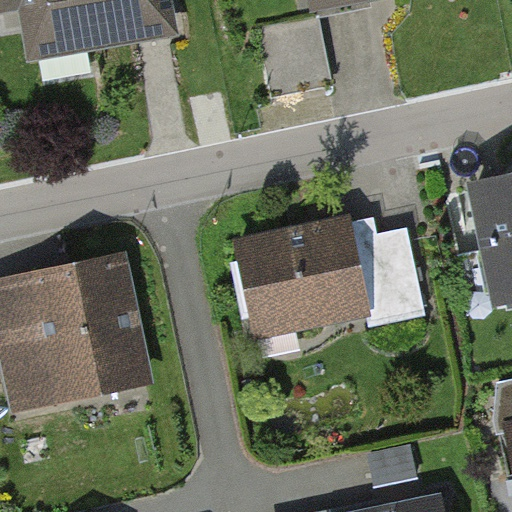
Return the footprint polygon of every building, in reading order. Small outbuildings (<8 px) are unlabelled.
[(169,41),(162,0),(0,0),(0,21),(22,18),(29,62),(169,41)] [(411,0),(310,0),(314,19),(411,0)] [(318,20),(273,25),(279,79),(324,74),(318,20)] [(496,311),(511,307),(511,176),(470,185),(496,311)] [(348,233),(236,254),(252,337),(363,316),(348,233)] [(404,234),(357,243),(371,318),(418,310),(404,234)] [(123,265),(52,279),(77,405),(148,391),(123,265)] [(52,279),(0,289),(0,390),(6,419),(77,405),(52,279)] [(511,383),(499,386),(505,420),(511,418),(511,383)] [(414,448),(369,456),(375,488),(420,480),(414,448)]
